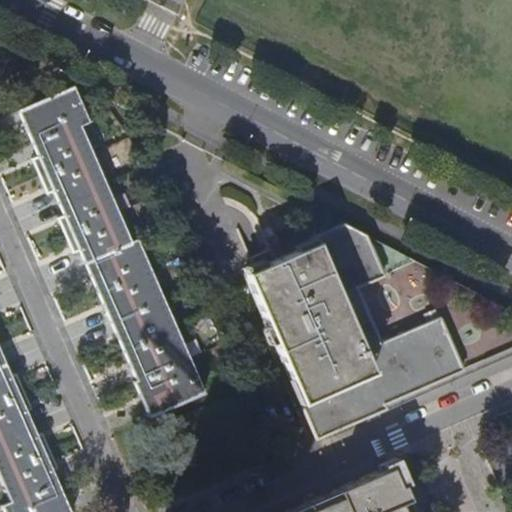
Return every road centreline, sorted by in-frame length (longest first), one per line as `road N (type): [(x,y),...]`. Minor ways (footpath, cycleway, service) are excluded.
road 1 (residential): [(511,258),(21,0)]
road 2 (residential): [(224,511),(511,387)]
